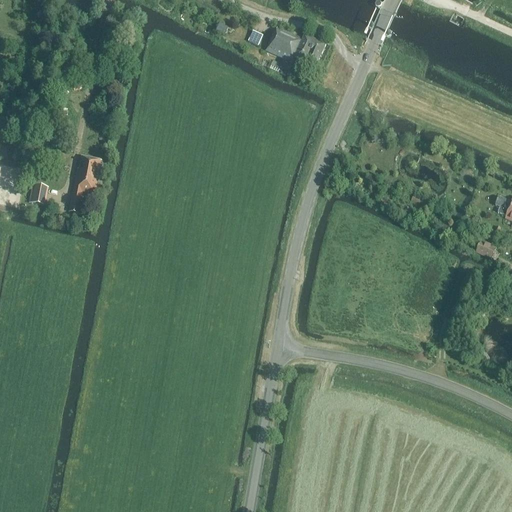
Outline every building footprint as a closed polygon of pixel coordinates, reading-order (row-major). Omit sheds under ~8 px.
[(225,37),(228,30),(220,26),(216,33),(225,37)] [(303,41),(277,30),(274,37),(273,37),(266,52),(293,64),(295,59),(316,68),(326,46),(304,37),(303,41)] [(258,47),(263,37),(254,33),(249,43),(258,47)] [(59,40),(58,49),(72,52),(75,39),(67,37),(66,42),(59,40)] [(80,51),(85,49),(81,39),(76,42),(80,51)] [(285,76),(288,69),(274,62),(271,70),(285,76)] [(96,174),(98,164),(80,160),(78,171),(77,170),(69,213),(81,215),(83,203),(79,202),(81,193),(88,194),(88,193),(94,194),(98,175),(96,174)] [(46,207),(47,202),(46,201),(48,190),(32,187),(29,204),(46,207)] [(421,207),(424,201),(414,196),(411,202),(421,207)] [(511,202),(511,204),(499,199),(495,207),(500,209),(498,214),(506,218),(505,220),(511,222),(511,227),(511,229),(511,228),(511,202)] [(450,229),(443,226),(440,234),(447,237),(450,229)] [(491,261),(496,250),(480,243),(476,254),(491,261)]
